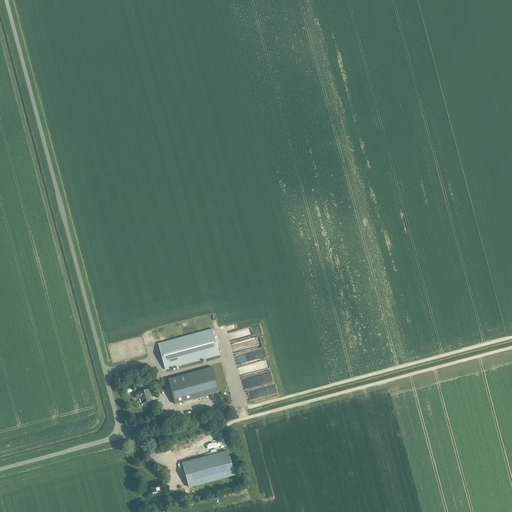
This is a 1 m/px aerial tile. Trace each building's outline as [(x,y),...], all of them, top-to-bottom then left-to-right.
[(239,330),(242,337),(256,332),(253,325),(239,330)] [(158,344),(165,370),(219,355),(212,329),(158,344)] [(228,332),(229,339),(239,338),(238,330),(228,332)] [(244,345),(244,348),(260,344),(259,338),(247,341),(248,344),(244,345)] [(175,404),(220,392),(213,367),(168,379),(175,404)] [(256,377),(258,382),(269,378),(267,373),(256,377)] [(253,377),(246,378),(248,386),(255,384),(253,377)] [(255,396),(272,392),(271,386),(254,391),(255,396)] [(144,406),(154,404),(153,400),(151,400),(149,394),(150,393),(149,389),(136,393),(137,398),(141,397),(143,403),(144,406)] [(189,488),(234,475),(227,451),(183,463),(189,488)] [(163,495),(170,493),(168,486),(164,487),(162,480),(157,481),(157,482),(150,484),(152,493),(162,490),(163,495)]
